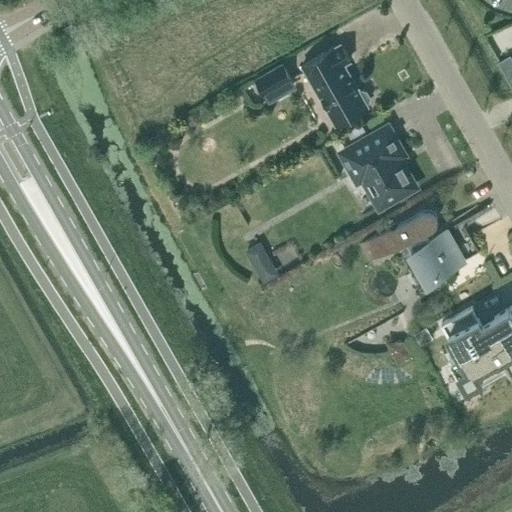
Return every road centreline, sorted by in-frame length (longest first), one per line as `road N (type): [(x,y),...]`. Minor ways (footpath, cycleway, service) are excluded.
road 1 (secondary): [(152,402),(0,107)]
road 2 (secondary): [(0,165),(45,252),(152,402)]
road 3 (residential): [(405,0),(511,191)]
road 4 (secondary): [(216,511),(152,402)]
